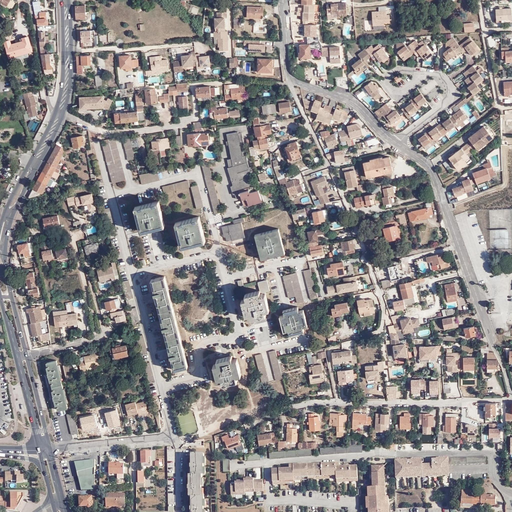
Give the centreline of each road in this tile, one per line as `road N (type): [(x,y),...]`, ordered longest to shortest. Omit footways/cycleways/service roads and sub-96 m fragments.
road 1 (secondary): [(27,355),(6,243),(66,104),(68,0)]
road 2 (residential): [(291,78),(381,294),(385,365)]
road 3 (residential): [(395,142),(433,173),(511,392)]
road 4 (residential): [(511,398),(307,403),(253,422)]
road 5 (secondary): [(55,112),(0,227)]
road 6 (residential): [(174,434),(49,448)]
road 7 (residential): [(291,78),(345,98),(395,142)]
